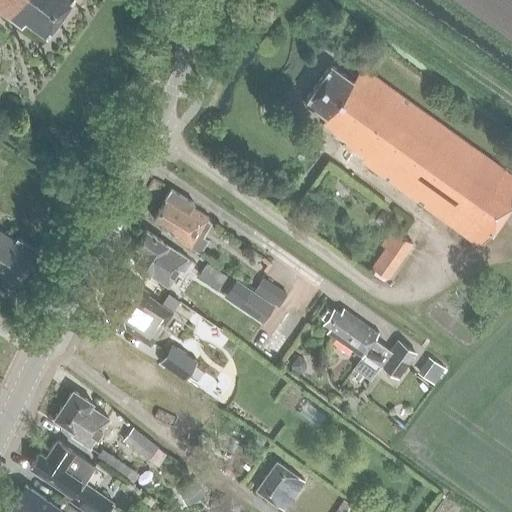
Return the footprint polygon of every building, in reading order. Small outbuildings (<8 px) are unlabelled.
[(24,23),(45,37),(70,0),(0,0),(0,15),(20,30),(24,23)] [(343,143),(340,147),(359,160),(357,164),(475,247),(511,198),(511,181),(359,71),(349,85),(327,69),(301,104),(323,120),(319,125),(343,143)] [(193,203),(170,189),(164,200),(152,219),(173,232),(171,237),(189,248),(208,217),(191,207),(193,203)] [(374,221),(381,226),(392,211),(385,206),(374,221)] [(142,251),(133,264),(148,274),(149,274),(167,286),(175,274),(179,268),(183,271),(189,261),(166,245),(167,245),(146,231),(135,247),(142,251)] [(381,248),(384,251),(371,270),(388,282),(414,246),(393,231),(381,248)] [(27,270),(32,273),(43,257),(15,240),(13,243),(0,234),(0,275),(17,286),(27,270)] [(206,262),(198,275),(207,282),(216,269),(206,262)] [(117,297),(105,314),(123,327),(124,327),(149,344),(171,312),(146,294),(147,291),(126,277),(121,283),(120,282),(116,287),(118,288),(113,295),(117,297)] [(266,285),(260,294),(278,307),(285,297),(266,285)] [(261,299),(250,315),(261,323),(273,307),(261,299)] [(339,313),(333,308),(323,323),(329,327),(326,332),(361,356),(363,354),(380,367),(381,366),(397,377),(415,353),(397,340),(390,351),(374,339),(377,334),(342,309),(339,313)] [(110,328),(89,361),(134,390),(155,357),(110,328)] [(171,345),(159,363),(184,379),(196,361),(171,345)] [(298,355),(289,368),(300,375),(306,367),(305,360),(298,355)] [(428,357),(417,372),(433,384),(444,369),(428,357)] [(90,407),(92,403),(72,390),(53,419),(72,431),(70,434),(89,447),(108,418),(90,407)] [(132,427),(122,441),(148,460),(158,446),(132,427)] [(45,456),(39,452),(29,467),(70,494),(67,499),(86,511),(106,511),(113,503),(83,483),(94,467),(72,453),(73,452),(55,440),(45,456)] [(158,446),(148,460),(158,467),(167,453),(158,446)] [(102,449),(95,460),(124,479),(131,484),(139,473),(131,468),(102,449)] [(304,481),(276,461),(255,489),(284,510),(304,481)] [(197,481),(178,491),(186,506),(204,496),(197,481)] [(25,485),(8,510),(10,511),(79,511),(65,502),(60,509),(25,485)] [(356,511),(357,511),(342,502),(336,511),(356,511)]
